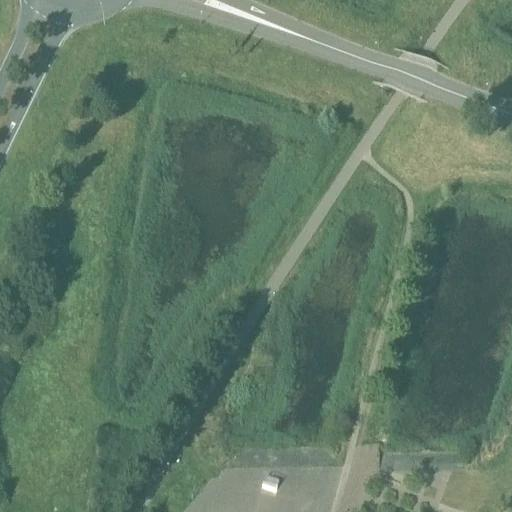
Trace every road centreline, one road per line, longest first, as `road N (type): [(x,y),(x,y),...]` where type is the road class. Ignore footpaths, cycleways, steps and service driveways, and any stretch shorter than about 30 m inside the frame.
road 1 (unclassified): [(511,115),(249,19)]
road 2 (secondary): [(0,149),(68,10)]
